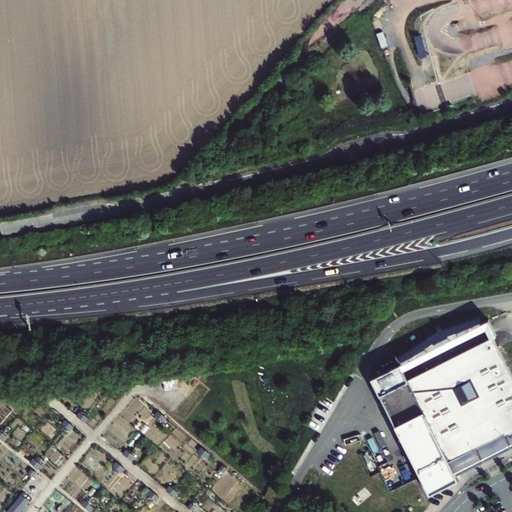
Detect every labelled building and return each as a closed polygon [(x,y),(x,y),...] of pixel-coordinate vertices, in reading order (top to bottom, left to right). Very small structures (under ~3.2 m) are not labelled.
[(434,84),(411,92),(418,112),(441,104),(434,84)] [(443,331),(402,354),(408,364),(415,361),(412,355),(421,350),(424,356),(432,351),(428,345),(437,340),(441,346),(447,343),(454,340),(452,334),(462,330),(464,336),(472,333),(470,327),(480,323),(482,330),(489,327),(487,322),(485,316),(443,331)] [(493,335),(493,336),(499,333),(495,322),(488,325),(493,335)] [(404,360),(374,374),(428,492),(444,485),(457,479),(455,474),(448,460),(505,434),(506,434),(507,435),(508,436),(509,436),(511,437),(511,369),(497,337),(500,335),(499,333),(493,336),(494,338),(488,341),(477,346),(459,354),(447,360),(431,367),(411,376),(404,360)] [(458,351),(459,354),(477,346),(475,343),(458,351)] [(444,352),(427,360),(431,367),(447,360),(444,352)] [(448,460),(455,474),(511,447),(511,437),(509,436),(508,436),(507,435),(506,434),(505,434),(448,460)] [(22,493),(7,511),(21,511),(31,501),(22,493)]
